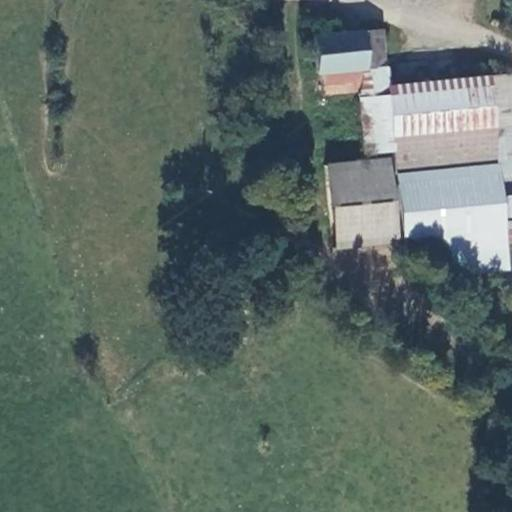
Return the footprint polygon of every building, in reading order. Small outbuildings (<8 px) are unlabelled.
[(376,32),(309,38),(312,74),(320,74),(359,71),(377,69),(376,32)] [(360,90),(359,71),(320,74),(322,93),(360,90)] [(511,82),(486,84),(487,91),(491,167),(492,177),(492,178),(511,177),(511,82)] [(394,173),(491,167),(487,91),(358,101),(361,151),(392,149),(394,173)] [(385,158),(324,161),(328,246),(389,242),(385,158)] [(497,275),(492,178),(492,177),(393,183),(398,255),(423,254),(425,280),(497,275)]
